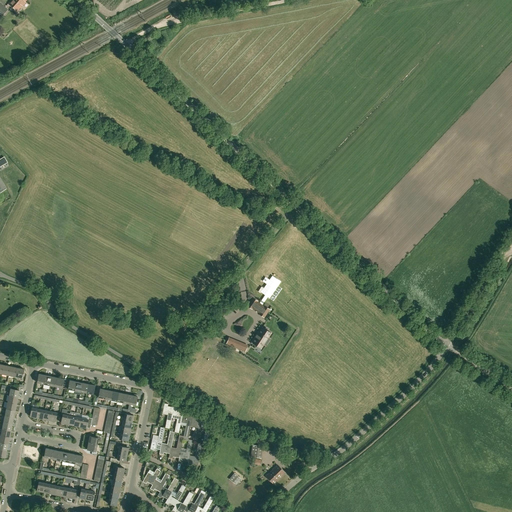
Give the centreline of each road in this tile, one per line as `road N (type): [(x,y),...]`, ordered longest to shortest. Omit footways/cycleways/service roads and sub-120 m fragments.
road 1 (unclassified): [(295,206),(74,0)]
road 2 (residential): [(153,377),(295,206)]
road 3 (unclassified): [(446,345),(295,206)]
road 4 (unclassified): [(326,462),(238,426),(153,377)]
road 5 (unclassified): [(153,377),(60,318),(38,290),(0,273)]
road 6 (track): [(124,42),(180,19),(288,0)]
road 7 (unclassified): [(326,462),(446,345)]
road 8 (unclassified): [(446,345),(511,242)]
